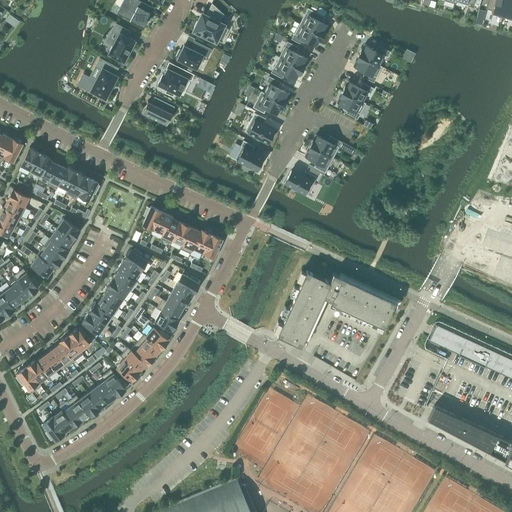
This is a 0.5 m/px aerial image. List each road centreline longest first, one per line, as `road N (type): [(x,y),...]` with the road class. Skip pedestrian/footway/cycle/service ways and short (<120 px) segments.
road 1 (unclassified): [(511,264),(459,244),(366,406)]
road 2 (residential): [(37,467),(90,438),(143,394),(206,310)]
road 3 (residential): [(366,406),(206,310)]
road 4 (residential): [(100,152),(182,0)]
road 5 (residential): [(511,487),(366,406)]
road 6 (residential): [(100,152),(250,222)]
road 7 (residential): [(0,348),(61,303),(107,230)]
road 8 (residential): [(250,222),(301,112)]
